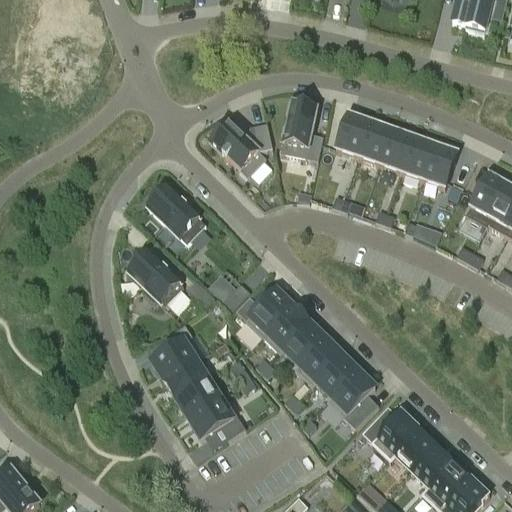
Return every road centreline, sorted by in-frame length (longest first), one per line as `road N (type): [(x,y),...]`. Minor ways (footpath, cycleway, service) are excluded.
road 1 (residential): [(204,511),(162,447),(104,326),(97,265),(110,203),(163,143)]
road 2 (residential): [(511,85),(304,30),(224,18),(129,37)]
road 3 (residential): [(163,143),(230,98),(306,82),(407,106),(511,155)]
road 4 (residential): [(255,233),(511,483)]
road 5 (residential): [(255,233),(291,218),(334,225),(511,307)]
road 6 (residential): [(148,80),(65,152),(0,191)]
road 7 (residential): [(0,423),(110,511)]
road 8 (residential): [(163,143),(255,233)]
